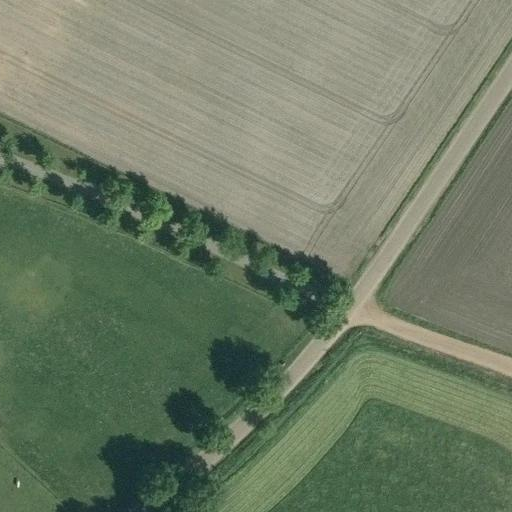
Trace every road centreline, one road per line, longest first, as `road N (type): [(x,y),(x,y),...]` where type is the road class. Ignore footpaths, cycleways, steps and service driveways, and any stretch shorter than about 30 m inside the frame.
road 1 (unclassified): [(141,511),(321,344),(511,64)]
road 2 (track): [(511,367),(345,310)]
